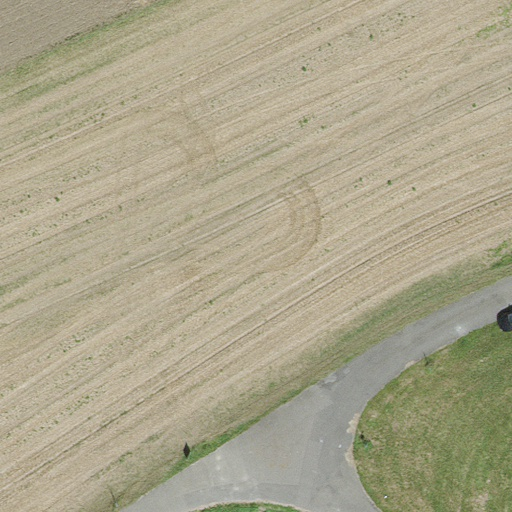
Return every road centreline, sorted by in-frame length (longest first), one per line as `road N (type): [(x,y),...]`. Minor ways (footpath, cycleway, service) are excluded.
road 1 (residential): [(511,295),(432,333),(269,440)]
road 2 (residential): [(155,511),(269,440)]
